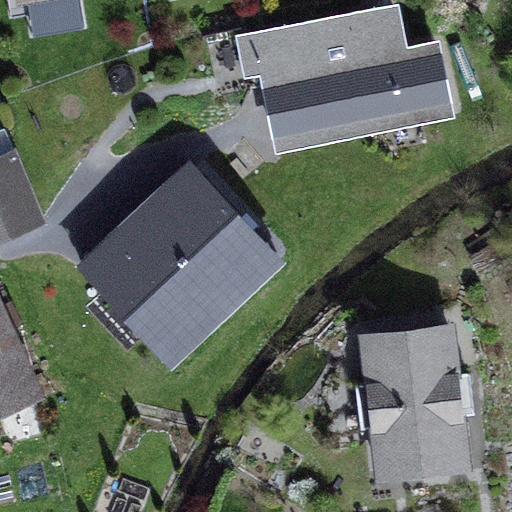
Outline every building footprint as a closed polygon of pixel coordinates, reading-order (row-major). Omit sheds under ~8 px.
[(7,0),(11,17),(82,5),(81,0),(7,0)] [(390,32),(400,30),(395,6),(376,10),(381,34),(390,32)] [(266,83),(278,137),(448,103),(436,48),(405,55),(400,30),(390,32),(381,34),(376,10),(241,38),(246,64),(254,62),(262,61),(266,83)] [(251,86),(266,83),(262,61),(254,62),(246,64),(251,86)] [(278,137),(280,150),(450,115),(448,103),(278,137)] [(0,131),(0,233),(40,217),(4,130),(0,131)] [(181,246),(204,269),(252,221),(196,165),(176,185),(163,173),(146,190),(136,179),(117,198),(107,208),(85,185),(61,208),(140,286),(181,246)] [(107,208),(117,198),(95,175),(85,185),(107,208)] [(477,256),(485,268),(504,256),(497,244),(477,256)] [(259,278),(281,299),(299,279),(277,259),(259,278)] [(0,404),(36,388),(0,310),(0,404)] [(382,471),(465,461),(459,416),(454,374),(449,329),(366,338),(372,383),(357,384),(362,429),(377,427),(382,471)] [(459,416),(475,414),(470,372),(454,374),(459,416)]
